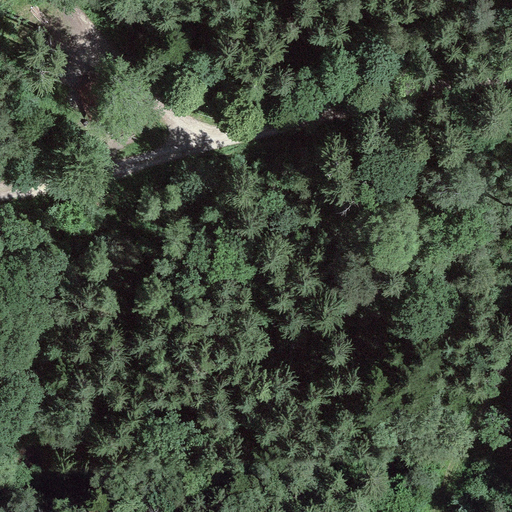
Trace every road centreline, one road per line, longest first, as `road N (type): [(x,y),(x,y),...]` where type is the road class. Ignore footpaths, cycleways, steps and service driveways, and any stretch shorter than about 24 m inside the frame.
road 1 (track): [(511,76),(366,98),(232,139),(0,188)]
road 2 (track): [(71,0),(199,147)]
